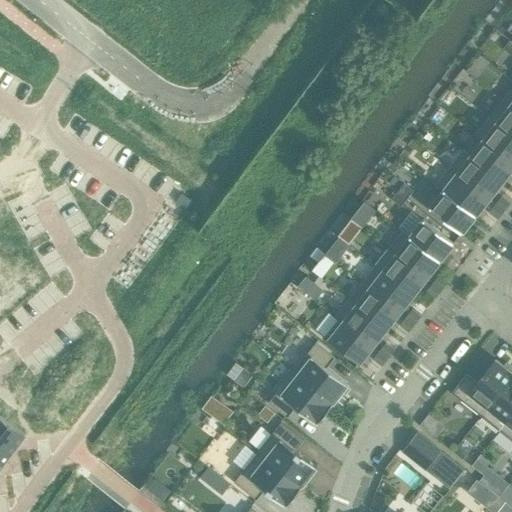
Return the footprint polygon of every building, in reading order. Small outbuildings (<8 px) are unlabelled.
[(511,43),(509,41),(502,49),(511,56),(511,55),(511,43)] [(511,86),(502,100),(511,107),(511,86)] [(511,107),(502,100),(488,117),(511,135),(511,107)] [(511,135),(488,117),(474,134),(482,140),(483,139),(511,162),(511,135)] [(470,156),(469,156),(501,182),(511,167),(511,162),(483,139),(482,140),(470,156)] [(462,150),(448,167),(488,199),(501,182),(469,156),(470,156),(462,150)] [(448,167),(434,185),(442,191),(442,190),(474,216),(488,199),(448,167)] [(403,183),(397,191),(407,199),(413,191),(403,183)] [(442,191),(428,208),(460,234),(474,216),(442,190),(442,191)] [(397,191),(391,199),(401,206),(407,199),(397,191)] [(500,196),(494,204),(504,211),(510,203),(500,196)] [(494,204),(488,211),(497,219),(504,211),(494,204)] [(3,211),(0,212),(0,240),(12,262),(27,253),(3,211)] [(409,236),(409,237),(439,261),(453,243),(423,219),(409,236)] [(402,230),(388,248),(426,278),(439,261),(409,237),(409,236),(402,230)] [(388,248),(375,265),(412,295),(426,278),(388,248)] [(375,265),(361,282),(399,312),(412,295),(375,265)] [(438,275),(432,283),(441,290),(444,286),(447,282),(438,275)] [(361,282),(348,299),(385,329),(399,312),(361,282)] [(432,283),(426,290),(435,298),(441,290),(432,283)] [(348,299),(334,317),(338,320),(338,319),(372,345),(385,329),(348,299)] [(411,309),(405,317),(414,324),(421,316),(411,309)] [(405,317),(399,324),(408,332),(414,324),(405,317)] [(338,320),(324,337),(358,363),(372,345),(338,319),(338,320)] [(292,371),(292,372),(332,404),(347,384),(326,368),(334,357),(315,342),(292,371)] [(385,342),(378,350),(388,358),(394,350),(385,342)] [(378,350),(372,358),(382,366),(388,358),(378,350)] [(466,374),(451,393),(481,416),(511,376),(511,367),(506,362),(503,366),(495,359),(477,382),(466,374)] [(276,392),(268,402),(287,417),(295,407),(316,423),(332,404),(292,372),(292,371),(288,368),(272,389),(276,392)] [(511,376),(481,416),(499,430),(511,413),(511,376)] [(511,413),(499,430),(511,440),(511,413)] [(0,415),(0,445),(10,453),(25,434),(0,415)] [(280,422),(257,452),(301,486),(316,467),(295,450),(303,440),(280,422)] [(439,450),(417,433),(403,451),(425,468),(439,450)] [(0,445),(0,466),(10,453),(0,445)] [(458,445),(453,452),(462,459),(467,452),(458,445)] [(257,452),(233,482),(256,499),(264,489),(285,506),(301,486),(257,452)] [(219,476),(212,483),(223,492),(230,484),(219,476)]
